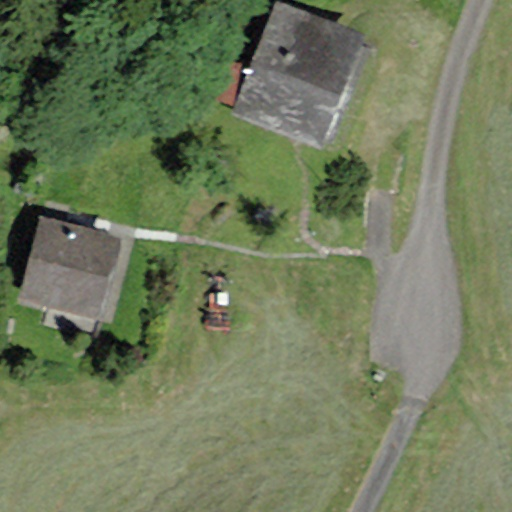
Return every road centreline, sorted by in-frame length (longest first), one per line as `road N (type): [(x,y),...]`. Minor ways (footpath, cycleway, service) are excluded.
road 1 (residential): [(478,0),(447,80),(425,322)]
road 2 (track): [(425,322),(404,437),(362,511)]
